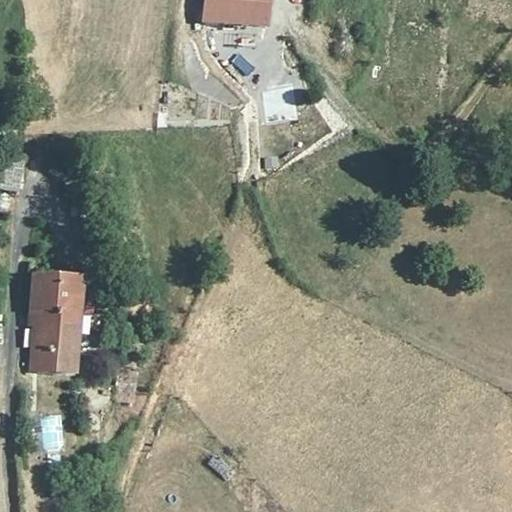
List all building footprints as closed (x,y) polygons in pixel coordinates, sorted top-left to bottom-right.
[(256,25),(266,26),(269,0),(206,0),(206,20),(256,25)] [(327,1),(319,0),(315,0),(310,27),(322,29),(327,1)] [(32,313),(35,313),(43,314),(40,353),(42,353),(40,372),(74,376),(76,356),(93,357),(97,318),(79,317),(83,281),(36,277),(32,313)] [(43,314),(35,313),(32,352),(40,353),(43,314)] [(117,371),(116,400),(134,401),(135,373),(117,371)] [(60,416),(41,417),(44,463),(63,461),(60,416)]
